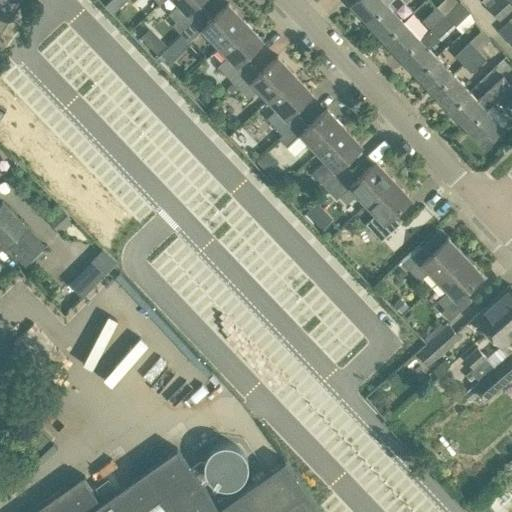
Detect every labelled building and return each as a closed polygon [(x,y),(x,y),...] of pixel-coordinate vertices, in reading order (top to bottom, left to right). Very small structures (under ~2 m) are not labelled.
[(176,0),(179,3),(169,13),(176,21),(173,24),(181,32),(202,12),(195,4),(198,0),(176,0)] [(368,22),(387,4),(382,0),(355,0),(351,4),(368,22)] [(430,29),(459,2),(456,0),(442,0),(421,20),(430,29)] [(481,0),(499,20),(511,8),(511,3),(508,0),(481,0)] [(202,12),(181,32),(188,40),(202,27),(219,45),(245,21),(228,2),(210,20),(202,12)] [(430,29),(419,39),(400,57),(417,74),(436,57),(429,50),(440,40),(438,38),(453,24),(460,31),(473,18),(467,11),(459,2),(430,29)] [(387,4),(368,22),(384,40),(403,22),(387,4)] [(511,45),(511,14),(497,29),(511,45)] [(119,32),(120,22),(101,21),(101,32),(119,32)] [(245,21),(219,45),(228,55),(218,65),(233,81),(251,64),(244,56),(263,39),(245,21)] [(419,39),(403,22),(384,40),(400,57),(419,39)] [(463,64),(478,49),(490,38),(479,27),(478,29),(477,32),(454,55),(463,64)] [(161,39),(152,48),(157,53),(166,45),(161,39)] [(478,49),(463,64),(471,73),(486,58),(478,49)] [(251,64),(233,81),(248,98),(259,88),(268,98),(295,73),(277,55),(259,72),(251,64)] [(452,74),(436,57),(417,74),(433,92),(452,74)] [(295,73),(268,98),(285,116),(275,126),(282,134),(283,134),(301,117),(293,109),(312,91),(295,73)] [(469,91),(452,74),(433,92),(449,109),(469,91)] [(511,84),(502,75),(487,90),(496,99),(511,84)] [(511,99),(511,85),(511,84),(496,99),(503,107),(511,99)] [(469,91),(449,109),(466,127),(485,109),(496,99),(487,90),(476,100),(469,91)] [(283,134),(282,134),(279,137),(287,145),(301,132),(318,150),(344,126),(327,108),(308,125),(301,117),(283,134)] [(502,127),(485,109),(466,127),(483,145),(502,127)] [(1,115),(0,116),(0,131),(9,121),(1,115)] [(344,126),(318,150),(326,159),(312,172),(328,190),(350,169),(343,161),(361,144),(344,126)] [(269,135),(253,153),(265,164),(281,147),(269,135)] [(358,177),(350,169),(328,190),(336,198),(339,195),(348,204),(359,194),(367,203),(393,178),(376,160),(358,177)] [(52,192),(59,185),(45,170),(37,177),(52,192)] [(393,178),(367,203),(376,213),(366,223),(381,239),(400,222),(392,214),(410,197),(393,178)] [(0,240),(25,265),(26,264),(47,245),(3,200),(0,202),(0,240)] [(333,218),(317,201),(306,212),(321,229),(333,218)] [(86,212),(79,219),(94,233),(101,226),(86,212)] [(51,223),(60,232),(70,223),(62,214),(51,223)] [(439,280),(465,255),(448,237),(429,254),(421,246),(403,263),(419,280),(429,270),(439,280)] [(0,248),(0,265),(9,256),(0,249),(0,248)] [(465,255),(439,280),(448,290),(438,299),(445,308),(442,311),(450,319),(471,299),(464,291),(482,273),(465,255)] [(14,264),(0,276),(0,280),(26,308),(42,293),(14,264)] [(488,331),(511,308),(511,285),(509,282),(474,315),(488,331)] [(79,285),(66,304),(74,309),(87,291),(79,285)] [(393,306),(401,314),(408,307),(400,299),(393,306)] [(292,319),(299,326),(314,311),(308,304),(292,319)] [(511,308),(488,331),(502,346),(511,336),(511,308)] [(461,336),(457,331),(449,323),(416,353),(427,365),(461,336)] [(471,371),(487,356),(477,345),(454,366),(464,377),(471,371)] [(511,349),(511,350),(495,366),(479,380),(472,386),(485,401),(511,377),(511,349)] [(487,356),(471,371),(479,380),(495,366),(487,356)] [(116,399),(90,413),(100,431),(125,417),(116,399)] [(39,428),(30,438),(40,447),(49,438),(39,428)] [(322,511),(285,459),(266,473),(266,474),(219,507),(177,447),(100,501),(82,475),(29,511),(322,511)]
